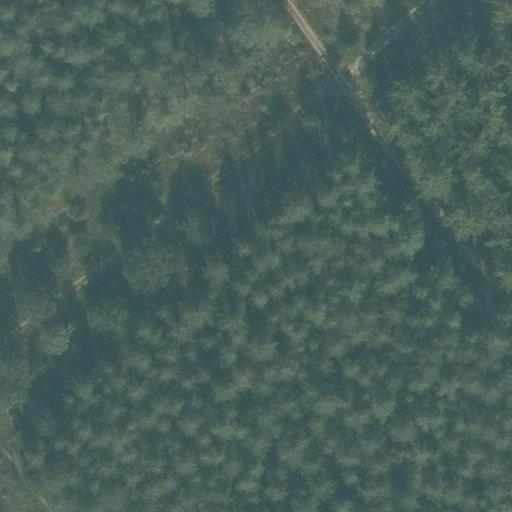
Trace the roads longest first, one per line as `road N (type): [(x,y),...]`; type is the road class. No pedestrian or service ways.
road 1 (track): [(0,329),(414,0)]
road 2 (track): [(282,0),(402,167),(511,296)]
